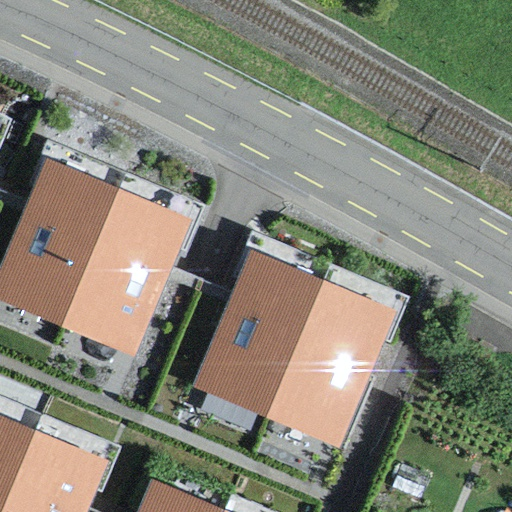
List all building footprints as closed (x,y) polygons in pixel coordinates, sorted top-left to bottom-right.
[(0,134),(5,137),(15,113),(0,106),(0,134)] [(6,289),(66,315),(114,200),(54,174),(6,289)] [(175,225),(114,200),(66,315),(127,340),(175,225)] [(210,380),(271,406),(319,291),(258,265),(210,380)] [(379,316),(319,291),(271,406),(331,431),(379,316)] [(0,511),(30,440),(0,427),(0,511)] [(71,511),(91,466),(30,440),(0,511),(71,511)] [(226,511),(279,511),(163,454),(152,475),(226,511)] [(152,511),(201,511),(160,494),(152,511)]
